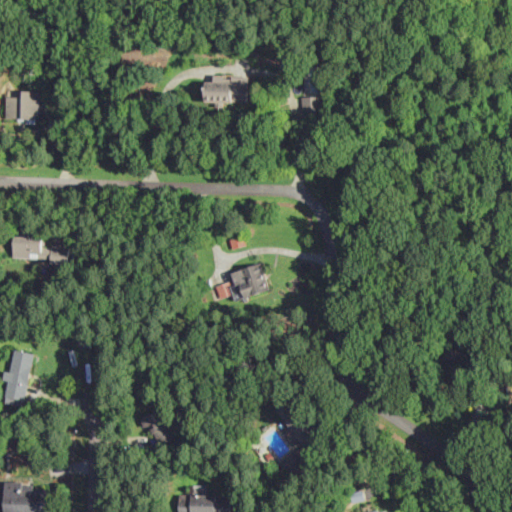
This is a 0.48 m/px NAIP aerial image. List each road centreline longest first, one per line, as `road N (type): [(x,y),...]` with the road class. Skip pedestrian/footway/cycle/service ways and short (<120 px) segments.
road 1 (residential): [(328,232),(325,191),(0,181)]
road 2 (residential): [(481,511),(468,469),(435,440),(353,395),(336,359),(328,232)]
road 3 (residential): [(100,511),(102,370)]
